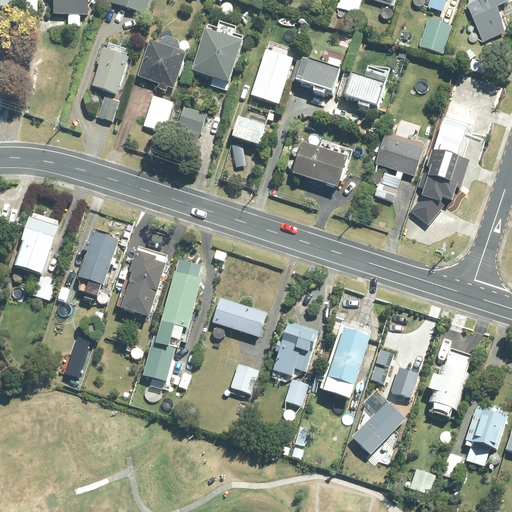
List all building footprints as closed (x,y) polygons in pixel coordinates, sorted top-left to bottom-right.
[(0,0),(0,11),(15,13),(16,0),(0,0)] [(24,0),(24,15),(38,15),(37,0),(24,0)] [(54,0),(54,17),(68,18),(68,29),(80,29),(80,18),(89,18),(89,0),(54,0)] [(105,0),(104,3),(147,18),(152,0),(105,0)] [(340,0),(338,10),(358,17),(363,0),(340,0)] [(431,0),(428,10),(443,15),(448,0),(431,0)] [(490,0),(487,0),(468,8),(484,45),(505,35),(490,0)] [(429,21),(420,49),(444,56),(453,29),(429,21)] [(170,26),(167,34),(177,39),(180,30),(170,26)] [(213,83),(211,88),(227,92),(228,88),(230,89),(243,47),(242,47),(244,40),(209,29),(207,36),(205,35),(192,77),(213,83)] [(300,32),(297,40),(302,42),(306,34),(300,32)] [(138,81),(160,88),(159,91),(167,94),(168,91),(175,93),(187,58),(150,46),(138,81)] [(100,69),(93,90),(118,98),(130,62),(103,53),(98,68),(100,69)] [(266,55),(252,100),(279,109),(293,64),(266,55)] [(290,84),(302,88),(302,90),(316,94),(314,97),(325,101),(326,98),(333,100),(334,97),(335,97),(340,84),(339,84),(341,76),(340,76),(344,63),(325,57),(320,70),(298,63),(290,84)] [(469,72),(486,79),(490,68),(473,62),(469,72)] [(352,80),(345,103),(360,108),(359,111),(370,115),(371,111),(378,113),(386,90),(383,89),(387,78),(368,71),(364,84),(352,80)] [(404,72),(400,82),(411,85),(415,76),(404,72)] [(154,98),(144,129),(164,135),(174,104),(154,98)] [(104,102),(98,120),(112,125),(118,107),(104,102)] [(208,118),(184,110),(173,144),(197,152),(208,118)] [(386,118),(383,129),(393,132),(396,121),(386,118)] [(263,132),(265,125),(250,119),(248,127),(239,124),(232,143),(258,152),(265,133),(263,132)] [(456,175),(459,166),(458,165),(467,137),(461,134),(463,130),(460,128),(458,126),(455,125),(452,125),(449,125),(447,130),(444,129),(429,172),(434,173),(431,182),(424,179),(421,190),(427,192),(426,196),(412,214),(428,227),(443,208),(441,207),(444,199),(452,202),(456,189),(460,190),(462,187),(463,184),(464,182),(464,178),(456,175)] [(387,136),(377,167),(399,174),(397,180),(386,176),(382,187),(380,187),(376,198),(395,204),(404,176),(416,180),(426,149),(387,136)] [(303,149),(293,179),(339,194),(342,185),(343,186),(350,165),(303,149)] [(39,277),(48,281),(63,231),(61,231),(63,225),(37,217),(35,222),(33,222),(25,247),(27,247),(19,271),(39,277)] [(90,245),(87,254),(93,256),(84,284),(108,292),(124,245),(95,236),(92,246),(90,245)] [(166,270),(170,258),(142,249),(136,266),(135,266),(131,278),(136,280),(135,284),(129,283),(120,310),(126,312),(125,315),(153,323),(170,271),(166,270)] [(178,274),(163,332),(178,336),(180,330),(192,333),(205,281),(178,274)] [(59,284),(48,281),(39,277),(33,297),(53,304),(59,284)] [(261,342),(269,317),(221,302),(213,328),(261,342)] [(56,322),(54,333),(62,335),(65,324),(56,322)] [(281,358),(275,376),(295,382),(297,375),(308,378),(321,336),(291,327),(285,348),(281,347),(278,357),(281,358)] [(343,328),(322,394),(350,404),(354,393),(356,393),(371,344),(368,343),(370,337),(343,328)] [(394,354),(384,348),(376,362),(386,368),(394,354)] [(467,379),(472,361),(451,353),(445,371),(442,370),(438,383),(434,382),(429,396),(433,398),(430,408),(458,418),(471,381),(467,379)] [(173,360),(166,380),(183,385),(189,365),(173,360)] [(238,368),(231,392),(252,399),(259,374),(238,368)] [(403,373),(397,391),(414,397),(420,378),(403,373)] [(294,383),(287,406),(303,411),(311,388),(294,383)] [(157,385),(154,384),(153,384),(151,384),(150,385),(148,385),(147,386),(146,388),(145,389),(144,390),(144,392),(144,394),(144,395),(144,397),(145,398),(146,400),(147,401),(149,402),(150,402),(152,403),(153,403),(155,403),(157,402),(158,402),(159,401),(161,400),(162,398),(162,397),(163,395),(163,394),(163,392),(162,391),(162,389),(161,388),(160,386),(158,385),(157,385)] [(388,406),(353,442),(372,460),(406,423),(388,406)] [(466,451),(471,452),(467,465),(485,471),(490,455),(496,457),(497,454),(499,454),(508,424),(507,424),(509,418),(486,411),(484,416),(477,413),(467,446),(468,446),(466,451)] [(282,458),(288,459),(291,451),(284,449),(282,458)] [(296,450),(292,460),(301,463),(304,453),(296,450)] [(450,456),(443,479),(456,483),(463,461),(450,456)] [(418,472),(411,492),(431,499),(437,479),(418,472)] [(452,497),(449,508),(457,510),(460,499),(452,497)]
